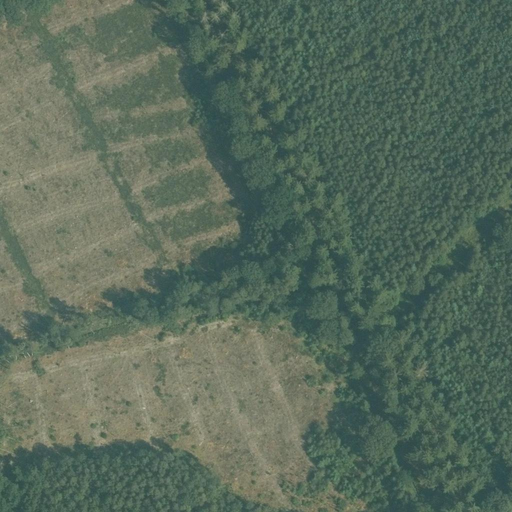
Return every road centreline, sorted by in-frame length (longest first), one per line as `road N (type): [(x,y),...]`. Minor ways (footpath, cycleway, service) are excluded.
road 1 (track): [(437,511),(179,0)]
road 2 (track): [(511,197),(353,343)]
